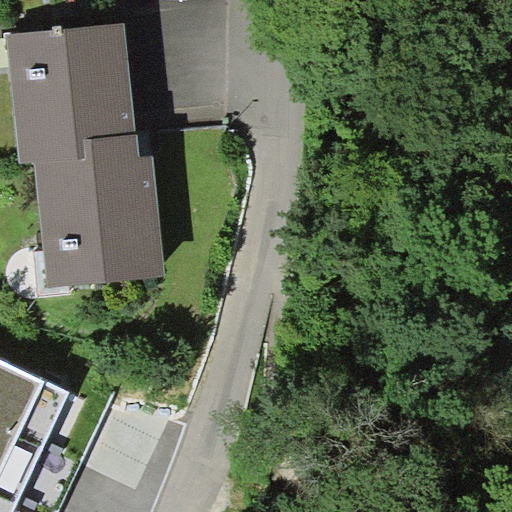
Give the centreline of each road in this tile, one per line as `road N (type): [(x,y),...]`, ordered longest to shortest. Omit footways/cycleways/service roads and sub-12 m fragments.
road 1 (residential): [(318,0),(292,273)]
road 2 (track): [(292,273),(183,511)]
